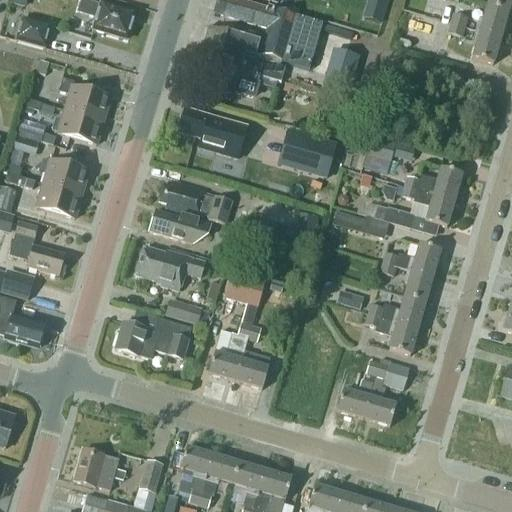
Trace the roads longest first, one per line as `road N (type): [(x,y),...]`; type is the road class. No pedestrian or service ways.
road 1 (residential): [(64,375),(181,0)]
road 2 (residential): [(420,481),(64,375)]
road 3 (residential): [(420,481),(511,156)]
road 4 (residential): [(25,511),(59,393)]
